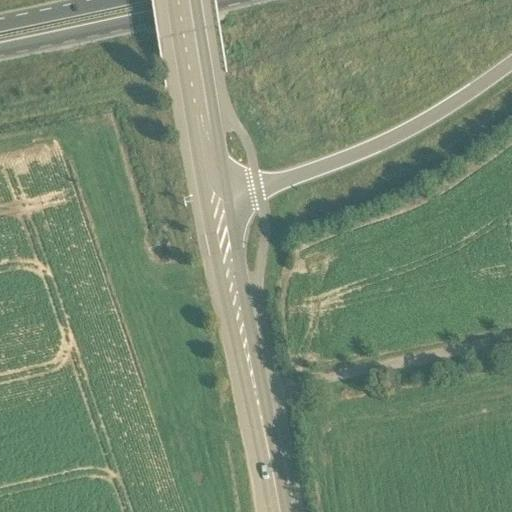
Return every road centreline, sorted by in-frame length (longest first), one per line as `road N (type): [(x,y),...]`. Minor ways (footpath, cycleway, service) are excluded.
road 1 (primary): [(222,201),(409,133),(511,64)]
road 2 (tertiary): [(278,511),(222,201)]
road 3 (track): [(253,395),(511,347)]
road 4 (primary): [(0,48),(227,0)]
road 5 (tertiary): [(222,201),(185,0)]
road 6 (primary): [(120,0),(0,24)]
